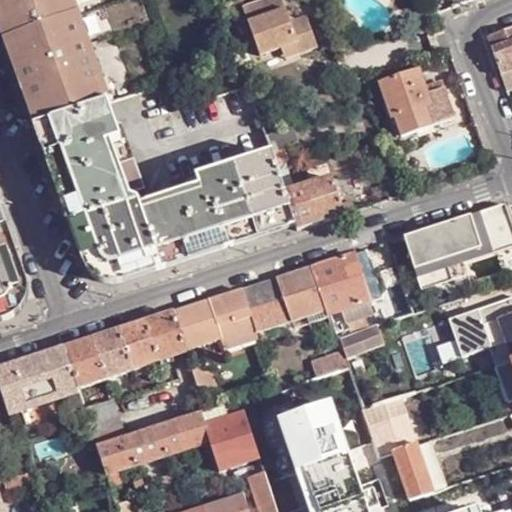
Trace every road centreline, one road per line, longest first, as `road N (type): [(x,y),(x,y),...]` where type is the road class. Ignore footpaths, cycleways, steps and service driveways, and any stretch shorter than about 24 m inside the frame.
road 1 (residential): [(65,324),(511,181)]
road 2 (unclassified): [(65,324),(0,127)]
road 3 (residential): [(511,166),(466,33),(476,19),(511,6)]
